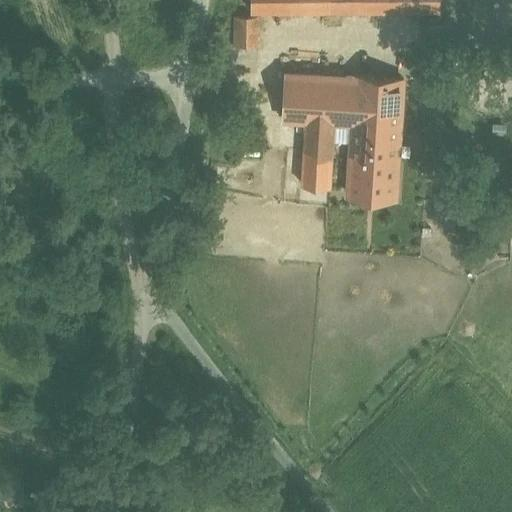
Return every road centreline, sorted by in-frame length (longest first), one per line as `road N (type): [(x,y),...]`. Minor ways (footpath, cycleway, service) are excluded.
road 1 (unclassified): [(292,511),(172,353),(143,285),(194,73)]
road 2 (unclassified): [(0,78),(194,73)]
road 3 (unknown): [(151,511),(160,326)]
